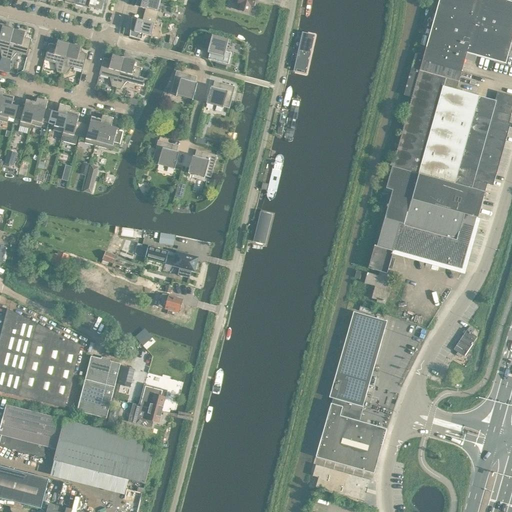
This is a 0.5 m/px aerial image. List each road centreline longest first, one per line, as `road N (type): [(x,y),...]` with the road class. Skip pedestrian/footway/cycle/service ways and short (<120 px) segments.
road 1 (unclassified): [(172,511),(293,0)]
road 2 (unclassified): [(403,409),(480,275),(511,178)]
road 3 (residential): [(187,153),(207,68),(109,39)]
